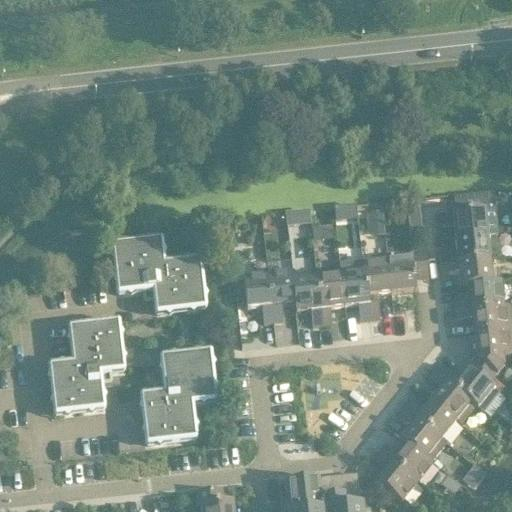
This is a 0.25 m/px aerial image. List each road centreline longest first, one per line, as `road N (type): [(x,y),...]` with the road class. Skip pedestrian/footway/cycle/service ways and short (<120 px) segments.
road 1 (tertiary): [(511,40),(20,92)]
road 2 (residential): [(417,351),(258,367),(267,457),(255,474)]
road 3 (residential): [(0,502),(255,474)]
road 4 (residential): [(255,474),(346,460),(417,351)]
